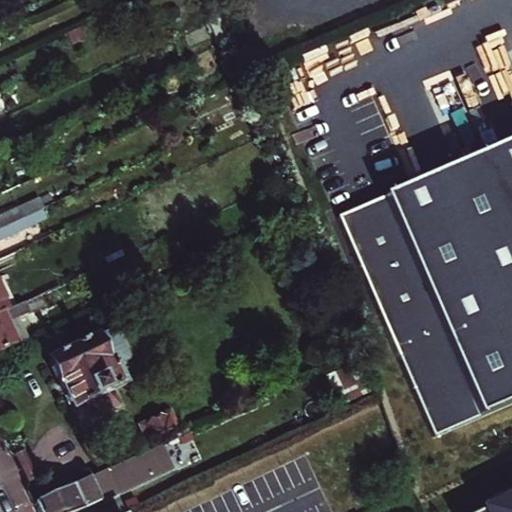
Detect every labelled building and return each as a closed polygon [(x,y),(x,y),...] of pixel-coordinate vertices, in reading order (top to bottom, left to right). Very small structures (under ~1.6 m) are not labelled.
[(0,315),(3,314),(11,310),(0,287),(0,315)] [(0,353),(18,345),(3,314),(0,315),(0,353)] [(119,328),(53,360),(76,410),(78,409),(87,430),(109,420),(107,416),(124,408),(117,392),(128,387),(118,365),(133,358),(119,328)] [(357,356),(324,372),(339,403),(371,387),(357,356)] [(170,414),(146,425),(153,439),(176,428),(170,414)] [(35,503),(39,511),(80,511),(174,468),(162,443),(35,503)] [(462,483),(416,499),(420,511),(487,511),(476,479),(462,483)]
